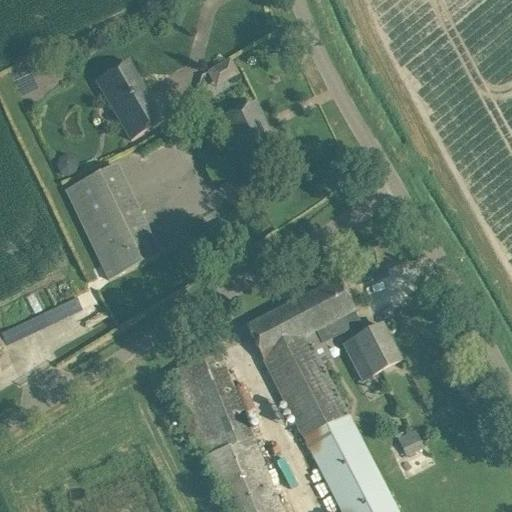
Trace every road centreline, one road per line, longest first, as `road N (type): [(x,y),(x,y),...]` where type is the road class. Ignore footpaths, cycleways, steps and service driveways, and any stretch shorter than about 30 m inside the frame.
road 1 (unclassified): [(0,429),(402,189)]
road 2 (unclassified): [(511,385),(402,189)]
road 3 (unclassified): [(402,189),(300,0)]
